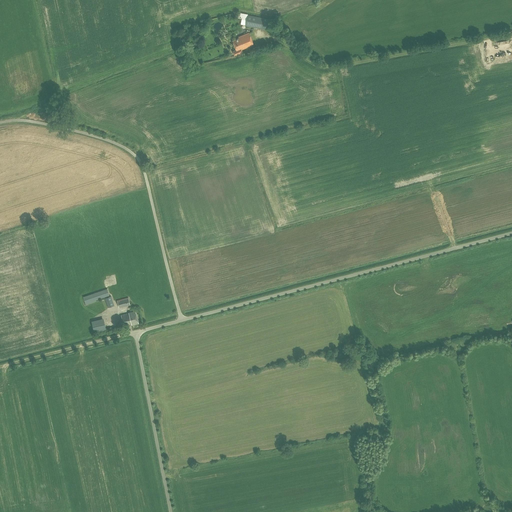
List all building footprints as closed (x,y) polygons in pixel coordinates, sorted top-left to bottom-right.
[(270,29),(271,21),(272,19),(248,15),(246,25),(253,26),(270,29)] [(235,55),(242,52),(241,49),(253,44),(249,33),(238,37),(239,38),(233,41),(236,49),(233,51),(235,55)] [(86,305),(96,301),(96,300),(110,295),(107,289),(83,297),(86,305)] [(108,307),(114,305),(111,296),(105,298),(108,307)] [(119,308),(130,305),(128,297),(117,300),(119,308)] [(132,325),(139,323),(136,311),(128,312),(129,313),(121,315),(124,325),(131,323),(132,325)] [(91,321),(94,332),(106,329),(103,318),(91,321)]
